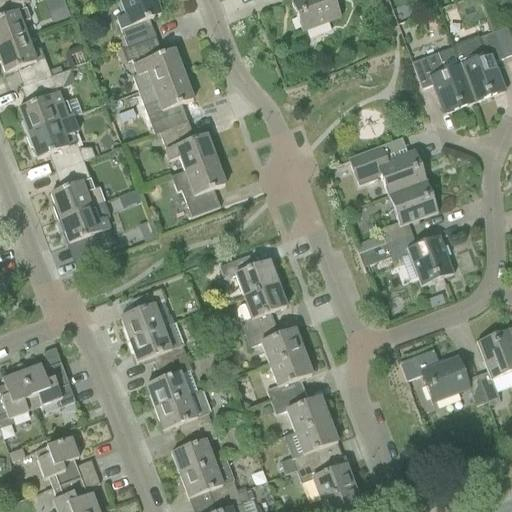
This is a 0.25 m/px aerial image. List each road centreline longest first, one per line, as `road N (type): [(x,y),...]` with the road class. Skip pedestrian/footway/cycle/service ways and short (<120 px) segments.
road 1 (residential): [(399,511),(358,387),(357,354),(265,108),(236,76),(207,0)]
road 2 (residential): [(151,511),(92,355),(44,294),(0,174)]
